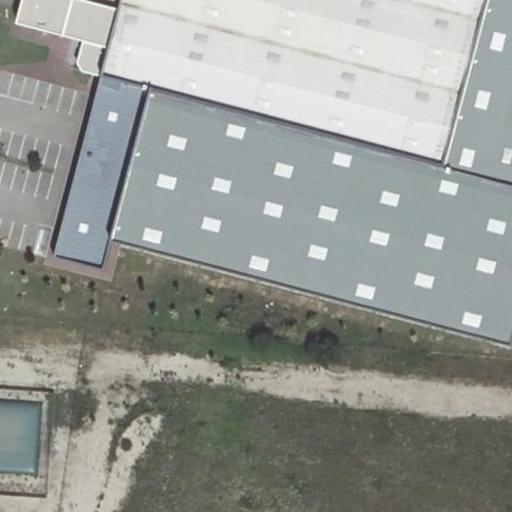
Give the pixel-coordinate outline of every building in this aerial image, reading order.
[(102,76),(121,0),(23,0),(17,23),(85,41),(77,64),(81,70),(102,76)] [(441,166),(485,0),(121,0),(102,76),(147,88),(441,166)] [(511,0),(485,0),(441,166),(511,184),(511,0)] [(98,272),(107,238),(147,88),(102,76),(53,259),(98,272)] [(511,345),(511,341),(511,184),(441,166),(147,88),(107,238),(511,345)]
